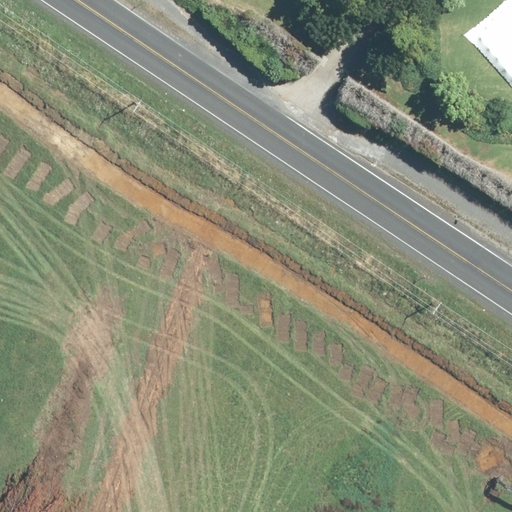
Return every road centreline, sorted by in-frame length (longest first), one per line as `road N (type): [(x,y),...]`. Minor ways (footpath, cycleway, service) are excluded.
road 1 (unclassified): [(84,0),(511,289)]
road 2 (residential): [(0,300),(307,511)]
